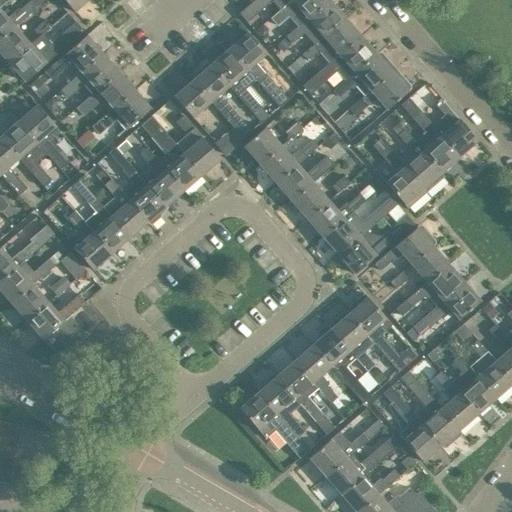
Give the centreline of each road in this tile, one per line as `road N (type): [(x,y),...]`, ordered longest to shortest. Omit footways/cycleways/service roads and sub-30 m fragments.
road 1 (residential): [(194,389),(303,296),(306,275),(248,207),(217,204),(131,279),(125,309)]
road 2 (residential): [(511,149),(388,0)]
road 3 (residential): [(144,451),(0,362)]
road 4 (residential): [(250,511),(144,451)]
